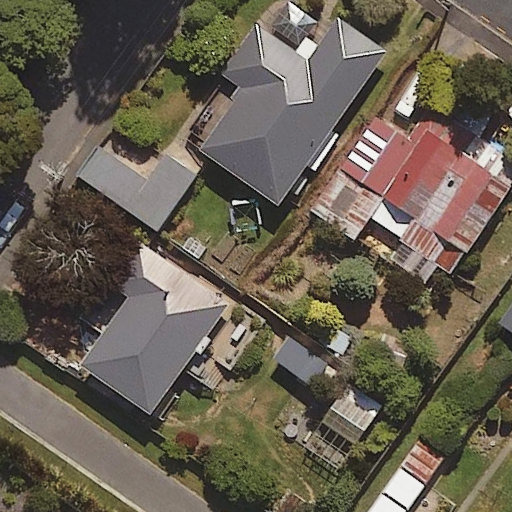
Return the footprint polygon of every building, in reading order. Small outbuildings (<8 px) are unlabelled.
[(383,44),(333,9),(295,62),(250,31),(223,70),(239,81),(198,140),(277,196),(383,44)] [(511,172),(511,154),(430,99),(407,132),(376,110),(311,204),(352,232),(368,209),(405,234),(391,255),(422,276),(435,256),(449,265),(511,172)] [(194,171),(162,149),(148,170),(124,154),(139,133),(115,116),(78,170),(157,225),(194,171)] [(225,294),(144,239),(110,288),(119,294),(77,356),(149,405),(225,294)] [(511,296),(500,314),(511,322),(511,296)] [(400,511),(442,454),(417,436),(363,511),(400,511)]
